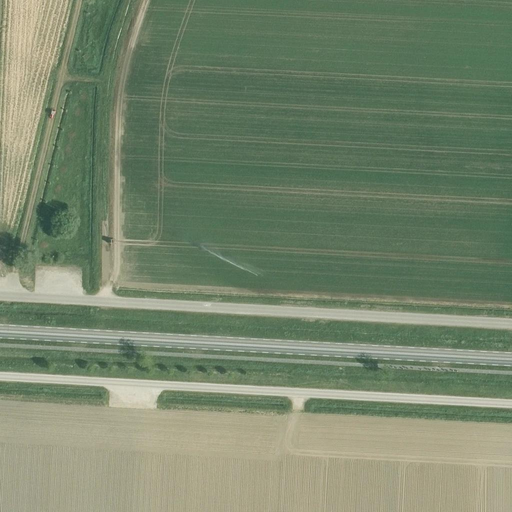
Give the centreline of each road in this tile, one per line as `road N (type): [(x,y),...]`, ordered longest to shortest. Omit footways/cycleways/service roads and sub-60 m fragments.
road 1 (primary): [(511,360),(0,330)]
road 2 (unclassified): [(511,404),(0,376)]
road 3 (unclassified): [(511,324),(0,296)]
road 4 (track): [(10,296),(80,0)]
